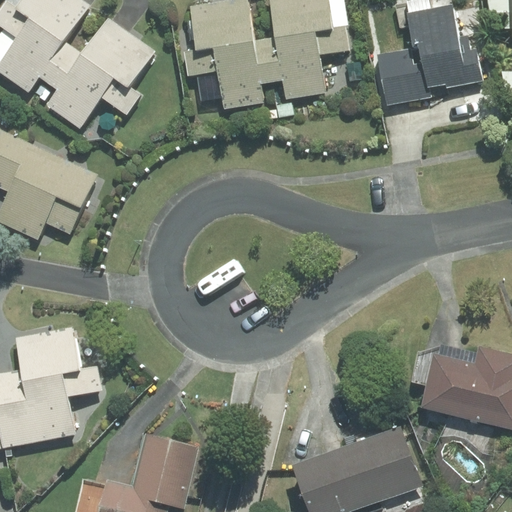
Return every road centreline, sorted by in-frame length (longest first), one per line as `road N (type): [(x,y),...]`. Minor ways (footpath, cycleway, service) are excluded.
road 1 (residential): [(172,292),(173,248),(185,223),(234,196),(384,241),(409,241)]
road 2 (residential): [(409,241),(270,337),(208,330),(172,292)]
road 3 (residential): [(0,265),(172,292)]
